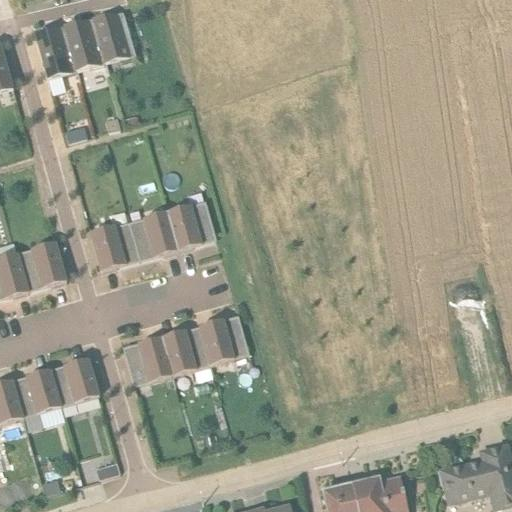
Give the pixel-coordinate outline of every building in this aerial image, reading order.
[(91,13),(104,59),(135,50),(121,4),(91,13)] [(91,13),(62,21),(75,67),(104,59),(91,13)] [(33,29),(46,75),(75,67),(62,21),(33,29)] [(0,43),(0,87),(12,84),(0,43)] [(117,111),(104,115),(108,126),(120,123),(117,111)] [(83,120),(64,125),(67,137),(86,132),(83,120)] [(188,197),(166,204),(177,243),(193,238),(191,231),(213,226),(205,192),(203,193),(200,183),(186,187),(188,197)] [(166,204),(128,215),(137,247),(160,241),(161,247),(177,243),(166,204)] [(89,226),(100,265),(116,260),(114,254),(137,247),(128,215),(89,226)] [(191,231),(193,238),(215,233),(213,226),(191,231)] [(65,274),(54,235),(15,246),(26,279),(47,272),(49,279),(65,274)] [(137,247),(139,254),(161,247),(160,241),(137,247)] [(27,285),(26,279),(15,246),(0,250),(0,286),(10,284),(11,290),(27,285)] [(114,254),(116,260),(139,254),(137,247),(114,254)] [(26,279),(27,285),(49,279),(47,272),(26,279)] [(0,286),(0,292),(11,290),(10,284),(0,286)] [(215,321),(239,314),(237,309),(214,315),(215,321)] [(199,326),(209,359),(248,348),(239,314),(215,321),(214,315),(198,320),(199,326)] [(199,326),(198,320),(176,326),(177,332),(199,326)] [(176,326),(160,330),(171,369),(209,359),(199,326),(177,332),(176,326)] [(133,380),(171,369),(160,330),(145,335),(147,341),(123,347),(133,380)] [(147,341),(145,335),(122,341),(123,347),(147,341)] [(73,362),(51,368),(60,401),(98,390),(87,351),(71,356),(73,362)] [(73,362),(71,356),(49,362),(51,368),(73,362)] [(13,379),(22,412),(60,401),(51,368),(49,362),(33,367),(35,373),(13,379)] [(35,373),(33,367),(11,373),(13,379),(35,373)] [(0,418),(22,412),(13,379),(11,373),(0,375),(0,418)] [(482,460),(440,470),(448,505),(488,496),(492,511),(511,506),(511,469),(506,445),(480,451),(482,460)] [(116,456),(95,462),(98,474),(119,468),(116,456)] [(372,458),(365,458),(370,478),(376,476),(372,458)] [(365,479),(361,460),(346,465),(350,482),(365,479)] [(350,482),(346,465),(332,468),(336,486),(350,482)] [(422,469),(398,475),(399,479),(423,474),(422,469)] [(365,479),(350,482),(357,511),(407,511),(399,479),(398,475),(379,480),(378,476),(376,476),(370,478),(365,479)] [(357,511),(350,482),(336,486),(321,489),(326,511),(357,511)] [(263,483),(240,489),(245,506),(263,502),(265,509),(269,508),(263,483)] [(263,511),(263,510),(265,509),(263,502),(245,506),(227,511),(263,511)] [(263,511),(290,511),(288,503),(269,508),(265,509),(263,510),(263,511)]
